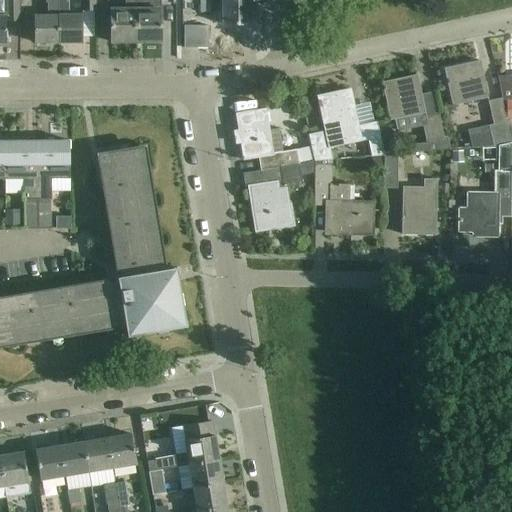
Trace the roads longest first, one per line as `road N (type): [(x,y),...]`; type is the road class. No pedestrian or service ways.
road 1 (residential): [(226,277),(511,284)]
road 2 (residential): [(0,419),(243,378)]
road 3 (residential): [(511,23),(280,70)]
road 4 (residential): [(0,88),(196,86)]
road 5 (residential): [(226,277),(196,86)]
road 6 (residential): [(265,511),(243,378)]
